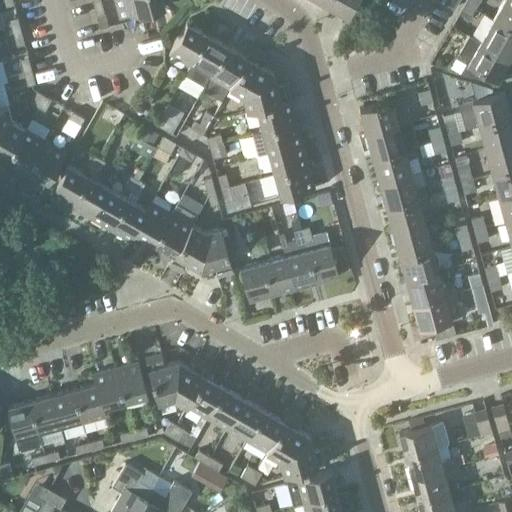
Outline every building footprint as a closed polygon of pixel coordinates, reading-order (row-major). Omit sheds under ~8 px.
[(108,25),(104,13),(100,0),(98,0),(93,2),(99,27),(108,25)] [(162,0),(126,0),(131,16),(165,7),(162,0)] [(327,0),(326,3),(349,16),(357,0),(327,0)] [(465,0),(464,3),(474,8),(478,0),(465,0)] [(511,30),(511,1),(509,0),(502,0),(492,19),(511,30)] [(468,19),(474,8),(464,3),(458,13),(468,19)] [(13,32),(21,29),(17,16),(9,18),(13,32)] [(508,58),(511,51),(511,30),(492,19),(479,41),(508,58)] [(189,64),(207,33),(186,22),(169,52),(189,64)] [(16,45),(25,43),(21,29),(13,32),(16,45)] [(185,73),(178,85),(197,96),(204,84),(209,75),(227,45),(207,33),(189,64),(190,64),(185,73)] [(468,34),(455,56),(467,63),(461,74),(488,82),(491,77),(496,80),(508,58),(479,41),(468,34)] [(447,57),(453,44),(443,39),(436,52),(447,57)] [(247,56),(246,56),(227,45),(209,75),(229,87),(247,56)] [(242,94),(273,71),(260,64),(266,54),(252,46),(246,56),(247,56),(229,87),(242,94)] [(23,71),(32,69),(28,56),(20,58),(23,71)] [(27,84),(35,82),(32,69),(23,71),(27,84)] [(287,98),(287,97),(286,93),(290,92),(288,82),(277,85),(273,71),(242,94),(247,110),(256,107),(287,98)] [(421,104),(432,101),(428,88),(417,91),(421,104)] [(37,106),(44,94),(37,90),(30,102),(37,106)] [(471,99),(457,102),(464,127),(478,124),(510,115),(504,90),(471,99)] [(44,110),(51,98),(44,94),(37,106),(44,110)] [(397,123),(397,124),(410,120),(403,95),(359,108),(365,131),(397,123)] [(262,129),(296,119),(290,96),(287,97),(287,98),(256,107),(262,129)] [(0,127),(11,119),(7,104),(0,105),(0,127)] [(155,123),(160,116),(148,109),(143,116),(155,123)] [(76,131),(80,124),(84,117),(72,110),(68,117),(70,118),(66,125),(76,131)] [(199,122),(206,126),(213,114),(206,110),(199,122)] [(485,148),(511,140),(511,121),(510,115),(478,124),(485,148)] [(160,116),(155,123),(167,130),(171,123),(160,116)] [(455,119),(454,117),(443,120),(447,132),(458,129),(455,119)] [(8,158),(25,127),(11,119),(0,127),(0,166),(2,167),(8,158)] [(206,126),(199,122),(194,119),(190,126),(202,133),(206,126)] [(262,129),(252,131),(258,153),(268,151),(302,141),(296,119),(262,129)] [(401,138),(397,124),(397,123),(365,131),(372,156),(410,146),(408,137),(401,138)] [(430,140),(442,137),(438,125),(427,128),(430,140)] [(27,169),(45,138),(25,127),(8,158),(27,169)] [(450,144),(461,141),(458,129),(447,132),(450,144)] [(217,142),(222,140),(220,132),(206,136),(208,144),(217,141),(217,142)] [(434,153),(445,149),(442,137),(430,140),(434,153)] [(48,181),(65,150),(45,138),(27,169),(48,181)] [(212,157),(220,155),(226,153),(222,140),(217,142),(217,141),(208,144),(212,157)] [(491,172),(511,166),(511,140),(485,148),(491,172)] [(274,173),(308,164),(302,141),(268,151),(274,173)] [(411,172),(406,157),(416,154),(413,145),(410,146),(372,156),(378,181),(411,172)] [(190,160),(194,153),(182,146),(178,153),(190,160)] [(98,156),(98,155),(91,152),(80,170),(67,163),(49,193),(70,205),(88,174),(91,168),(98,156)] [(98,156),(91,168),(98,172),(105,160),(98,156)] [(280,196),(314,186),(308,164),(274,173),(280,196)] [(460,181),(471,178),(468,166),(457,169),(460,181)] [(498,197),(511,192),(511,166),(491,172),(498,197)] [(221,187),(229,185),(225,172),(217,174),(221,187)] [(422,184),(415,187),(411,172),(378,181),(385,205),(425,194),(422,184)] [(444,188),(455,185),(451,173),(440,176),(444,188)] [(90,216),(107,186),(88,174),(70,205),(90,216)] [(131,191),(138,178),(131,174),(124,186),(124,187),(121,193),(107,186),(90,216),(110,227),(127,197),(131,191)] [(206,191),(215,189),(211,176),(203,178),(206,191)] [(138,178),(131,191),(138,195),(145,182),(138,178)] [(460,181),(463,192),(474,189),(471,178),(460,181)] [(224,201),(232,198),(229,185),(221,187),(224,201)] [(448,202),(458,198),(459,198),(455,185),(444,188),(448,202)] [(210,205),(218,202),(215,189),(206,191),(210,205)] [(172,211),(171,211),(168,209),(170,206),(163,201),(165,198),(155,192),(146,208),(147,208),(134,230),(135,231),(154,242),(172,211)] [(504,221),(511,218),(511,192),(498,197),(504,221)] [(424,220),(420,206),(428,204),(425,194),(385,205),(392,229),(424,220)] [(147,208),(146,208),(127,197),(110,227),(130,239),(135,231),(134,230),(147,208)] [(191,223),(192,223),(197,214),(176,202),(171,211),(172,211),(154,242),(173,253),(191,223)] [(473,229),(484,226),(481,214),(470,217),(473,229)] [(398,254),(431,245),(424,220),(392,229),(398,254)] [(205,230),(192,223),(191,223),(173,253),(168,263),(182,271),(187,261),(200,268),(214,264),(217,275),(233,271),(220,226),(205,230)] [(457,237),(469,234),(465,223),(454,226),(457,237)] [(301,227),(304,241),(312,238),(309,225),(301,227)] [(473,229),(476,241),(488,238),(484,226),(473,229)] [(296,243),(304,241),(301,227),(293,229),(296,243)] [(460,250),(472,247),(469,234),(457,237),(460,250)] [(257,239),(260,253),(268,250),(265,237),(257,239)] [(252,255),(260,253),(257,239),(249,241),(252,255)] [(306,248),(316,282),(338,275),(329,241),(306,248)] [(405,278),(437,269),(431,245),(398,254),(405,278)] [(294,288),(316,282),(306,248),(284,254),(294,288)] [(271,294),(294,288),(284,254),(262,260),(271,294)] [(249,300),(271,294),(262,260),(239,266),(249,300)] [(486,278),(498,275),(494,262),(483,266),(486,278)] [(449,282),(441,284),(437,269),(405,278),(411,302),(444,293),(452,291),(449,282)] [(470,286),(482,282),(479,270),(467,273),(470,286)] [(486,278),(489,290),(501,287),(498,275),(486,278)] [(473,297),(485,294),(482,282),(470,286),(473,297)] [(452,291),(444,293),(411,302),(418,327),(451,318),(447,303),(455,301),(452,291)] [(173,397),(178,359),(164,363),(161,352),(145,356),(158,401),(173,397)] [(187,405),(204,374),(210,364),(196,356),(190,366),(178,359),(173,397),(187,405)] [(124,399),(147,393),(138,359),(115,365),(124,399)] [(102,405),(103,405),(124,399),(115,365),(92,372),(94,381),(96,381),(102,405)] [(207,416),(224,385),(204,374),(187,405),(207,416)] [(106,414),(103,405),(102,405),(96,381),(94,381),(74,387),(83,421),(106,414)] [(226,427),(244,397),(224,385),(207,416),(226,427)] [(61,426),(83,421),(74,387),(52,392),(61,426)] [(39,432),(61,426),(52,392),(30,398),(39,432)] [(246,439),(263,408),(244,397),(226,427),(246,439)] [(16,439),(39,432),(30,398),(7,405),(16,439)] [(489,406),(496,430),(508,427),(501,403),(489,406)] [(178,423),(176,422),(183,411),(173,406),(167,417),(170,419),(163,431),(171,435),(178,423)] [(266,450),(283,419),(263,408),(246,439),(266,450)] [(480,435),(491,432),(485,408),(473,411),(480,435)] [(279,458),(309,435),(297,427),(303,417),(289,409),(283,419),(266,450),(279,458)] [(404,455),(435,446),(448,443),(443,420),(398,432),(404,455)] [(171,435),(178,439),(185,427),(178,423),(171,435)] [(134,437),(148,433),(146,425),(132,429),(134,437)] [(121,440),(134,437),(132,429),(119,432),(121,440)] [(284,473),(329,461),(324,446),(313,449),(309,435),(279,458),(284,473)] [(90,449),(104,445),(101,437),(88,440),(90,449)] [(77,452),(90,449),(88,440),(75,444),(77,452)] [(410,477),(457,464),(455,455),(439,460),(435,446),(404,455),(410,477)] [(206,463),(210,455),(198,448),(194,456),(206,463)] [(46,460),(59,457),(57,449),(44,452),(46,460)] [(33,464),(46,460),(44,452),(31,456),(33,464)] [(218,469),(222,462),(210,455),(206,463),(218,469)] [(142,472),(135,467),(124,461),(111,484),(121,490),(108,511),(135,511),(151,486),(138,479),(142,472)] [(247,479),(254,467),(247,463),(240,475),(247,479)] [(416,498),(447,490),(444,477),(460,472),(457,464),(410,477),(416,498)] [(247,479),(254,483),(261,471),(254,467),(247,479)] [(292,504),(302,501),(336,492),(330,469),(296,478),(286,481),(292,504)] [(177,511),(186,497),(191,489),(172,479),(164,494),(151,486),(135,511),(177,511)] [(34,511),(67,511),(59,507),(65,497),(42,483),(35,494),(43,498),(34,511)] [(420,511),(452,511),(469,508),(466,499),(451,503),(447,490),(416,498),(420,511)] [(305,511),(341,511),(336,492),(302,501),(305,511)] [(511,499),(511,496),(497,501),(499,511),(511,511),(511,508),(511,506),(511,499)] [(257,511),(261,511),(271,509),(269,502),(255,505),(257,511)]
